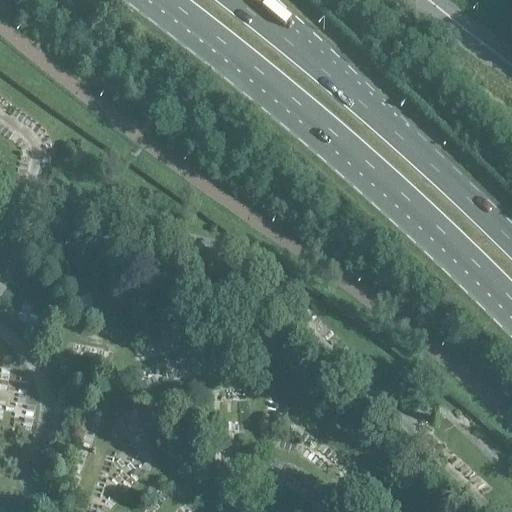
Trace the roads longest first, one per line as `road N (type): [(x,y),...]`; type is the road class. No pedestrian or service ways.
road 1 (primary): [(166,0),(329,131),(511,302)]
road 2 (primary): [(511,245),(370,113),(231,0)]
